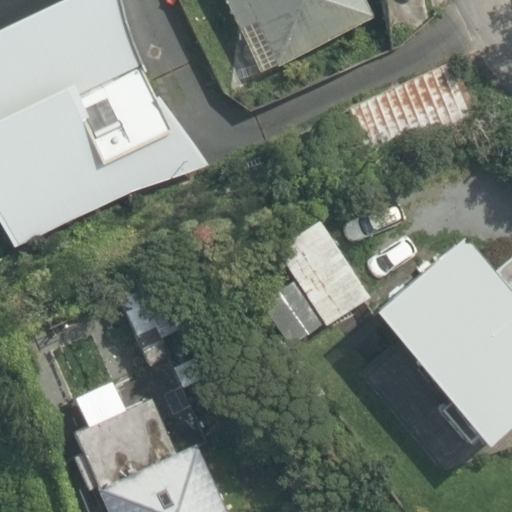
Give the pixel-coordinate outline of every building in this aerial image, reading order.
[(0,0),(0,233),(10,249),(54,226),(119,196),(165,180),(207,166),(175,127),(151,94),(136,65),(113,6),(111,0),(0,0)] [(219,0),(257,72),(370,15),(362,0),(219,0)] [(468,115),(441,60),(342,108),(369,163),(468,115)] [(319,323),(322,327),(364,297),(312,219),(269,248),(290,279),(319,323)] [(450,232),(359,307),(441,405),(434,410),(464,444),(469,439),(473,444),(511,410),(511,296),(506,290),(511,285),(511,250),(511,249),(483,272),(450,232)] [(141,273),(97,289),(113,335),(158,318),(141,273)] [(285,346),(319,323),(290,279),(256,302),(285,346)] [(82,490),(89,487),(100,511),(220,511),(189,442),(172,450),(148,397),(121,409),(109,381),(70,398),(81,426),(68,432),(77,453),(68,457),(82,490)]
